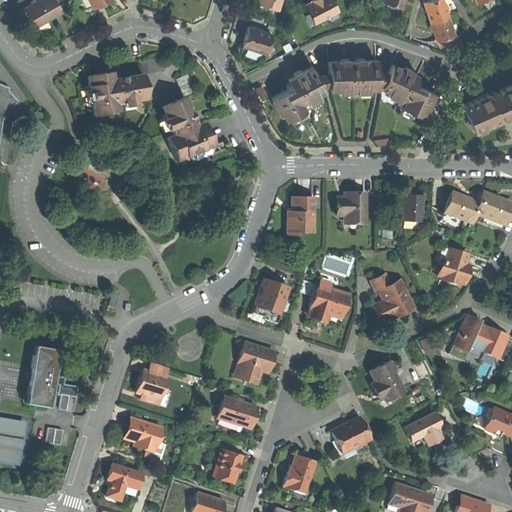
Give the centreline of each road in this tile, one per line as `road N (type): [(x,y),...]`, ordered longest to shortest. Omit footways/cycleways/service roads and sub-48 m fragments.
road 1 (residential): [(69,511),(122,346),(226,286),(244,264),(273,167)]
road 2 (residential): [(511,168),(273,167)]
road 3 (residential): [(35,68),(137,27),(207,45)]
road 4 (residential): [(286,424),(334,408),(346,385),(335,361),(304,355),(285,398)]
road 5 (residential): [(273,167),(207,45)]
